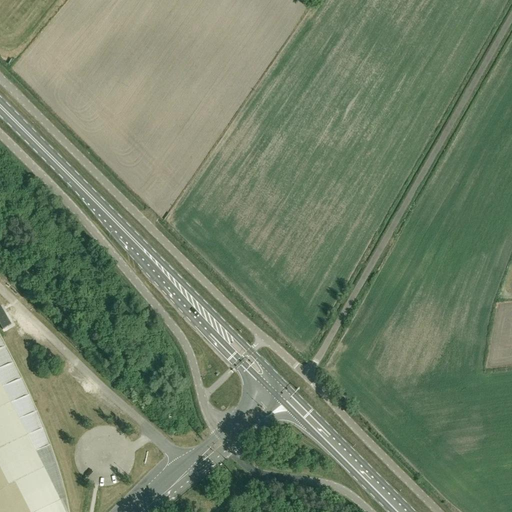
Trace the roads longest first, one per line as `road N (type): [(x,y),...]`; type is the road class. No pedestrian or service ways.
road 1 (unclassified): [(307,376),(0,78)]
road 2 (unclassified): [(307,376),(511,22)]
road 3 (unclassified): [(223,440),(174,324),(0,133)]
road 4 (primary): [(129,236),(176,297),(274,394)]
road 5 (primary): [(283,385),(129,236)]
road 6 (unclassified): [(436,511),(307,376)]
road 7 (primary): [(129,236),(0,106)]
road 8 (primary): [(408,511),(283,385)]
road 9 (unclassified): [(369,511),(331,483),(256,474),(223,440)]
road 10 (primary): [(274,394),(392,511)]
